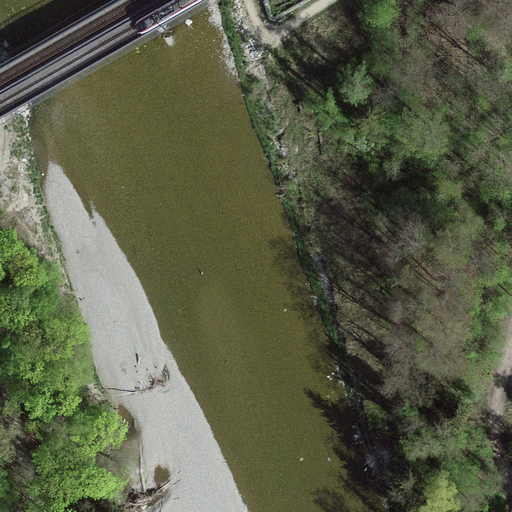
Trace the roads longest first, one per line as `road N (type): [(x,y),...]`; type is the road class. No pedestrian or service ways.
road 1 (track): [(0,342),(41,511)]
road 2 (track): [(511,331),(490,443),(511,492)]
